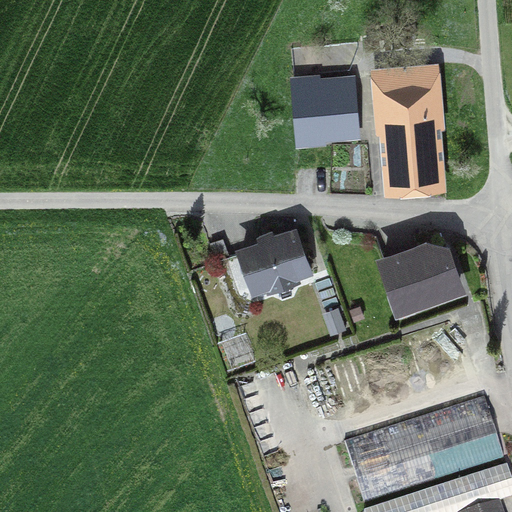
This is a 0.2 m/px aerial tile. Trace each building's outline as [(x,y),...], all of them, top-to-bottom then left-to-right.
[(426,73),(367,78),(376,196),(435,191),(426,73)] [(352,142),(350,89),(317,90),(317,81),(304,81),(305,104),(317,103),(319,143),(352,142)] [(244,293),(302,274),(289,238),(232,258),(244,293)] [(399,316),(465,291),(446,242),(380,268),(399,316)] [(346,441),(365,499),(504,455),(485,397),(346,441)] [(364,511),(459,511),(511,495),(511,479),(506,462),(364,508),(364,511)] [(503,511),(500,502),(470,511),(503,511)]
